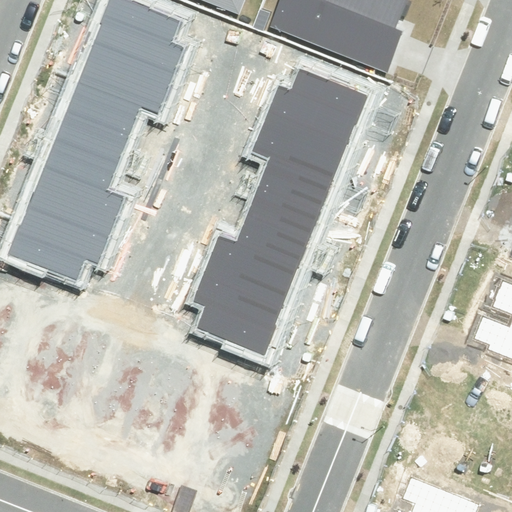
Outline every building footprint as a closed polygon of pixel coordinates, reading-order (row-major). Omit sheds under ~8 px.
[(102,23),(94,42),(176,73),(185,48),(171,43),(180,19),(130,0),(109,0),(100,23),(102,23)] [(209,0),(236,10),(239,0),(209,0)] [(274,0),(265,24),(378,69),(405,0),(274,0)] [(94,42),(79,81),(141,105),(160,113),(176,73),(94,42)] [(267,109),(348,140),(355,122),(356,122),(368,92),(300,66),(290,89),(277,84),(267,109)] [(79,81),(67,111),(129,135),(141,105),(79,81)] [(271,156),(332,180),(348,140),(267,109),(251,148),(271,156)] [(67,111),(56,140),(118,164),(129,135),(67,111)] [(56,140),(45,167),(107,192),(118,164),(56,140)] [(259,186),(321,210),(332,180),(271,156),(259,186)] [(45,167),(29,205),(112,237),(126,199),(107,192),(45,167)] [(248,214),(310,238),(321,210),(259,186),(248,214)] [(19,225),(8,254),(77,281),(85,261),(100,267),(112,237),(29,205),(21,226),(19,225)] [(237,242),(300,266),(310,238),(248,214),(237,242)] [(203,272),(285,304),(300,266),(237,242),(218,235),(203,272)] [(198,328),(268,355),(279,326),(277,325),(285,304),(203,272),(191,302),(206,308),(198,328)] [(485,316),(475,338),(511,353),(511,283),(502,279),(490,305),(511,314),(511,319),(509,327),(485,316)] [(477,511),(480,505),(412,479),(404,499),(415,503),(411,511),(477,511)]
